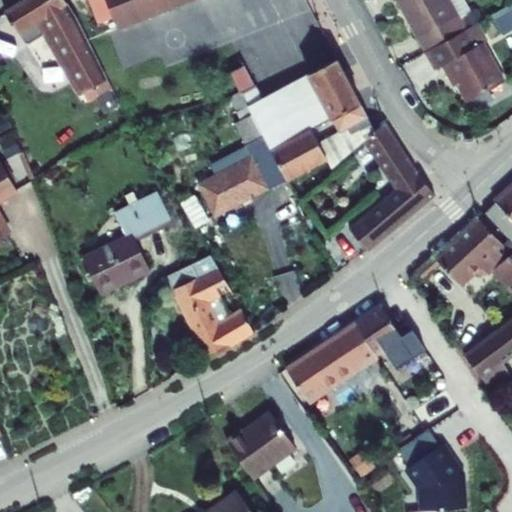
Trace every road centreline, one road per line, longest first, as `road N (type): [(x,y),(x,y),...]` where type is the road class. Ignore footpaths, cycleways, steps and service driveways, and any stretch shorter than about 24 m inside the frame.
road 1 (tertiary): [(382,268),(213,383),(0,494)]
road 2 (residential): [(479,186),(407,130),(333,0)]
road 3 (residential): [(382,268),(511,445)]
road 4 (unknown): [(258,353),(348,493)]
road 5 (tertiary): [(479,186),(382,268)]
